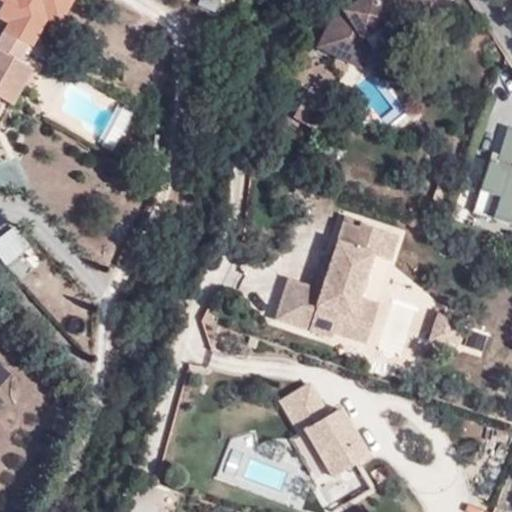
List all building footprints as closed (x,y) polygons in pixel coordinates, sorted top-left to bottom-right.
[(26,44),(33,30),(38,33),(46,17),(58,23),(69,0),(0,0),(0,17),(10,22),(0,39),(0,97),(11,104),(31,67),(20,61),(29,46),(26,44)] [(363,40),(406,11),(415,13),(406,0),(363,0),(345,12),(338,10),(320,48),(352,63),(360,45),(363,40)] [(434,0),(406,0),(415,13),(431,16),(434,0)] [(29,46),(31,47),(38,33),(33,30),(26,44),(29,46)] [(361,67),(370,49),(360,45),(352,63),(361,67)] [(511,125),(498,122),(473,212),(511,222),(511,125)] [(362,225),(347,220),(346,224),(360,229),(362,225)] [(346,224),(333,261),(327,260),(358,304),(360,299),(374,256),(391,261),(399,237),(362,225),(360,229),(346,224)] [(0,233),(0,258),(4,263),(27,246),(11,225),(0,233)] [(278,321),(334,339),(336,332),(341,315),(353,319),(358,304),(327,260),(326,260),(318,286),(324,289),(323,293),(290,282),(278,321)] [(373,303),(360,299),(358,304),(362,310),(373,303)] [(379,305),(373,303),(362,310),(372,325),(379,305)] [(336,332),(366,343),(372,325),(362,310),(358,304),(353,319),(341,315),(336,332)] [(432,341),(450,346),(458,321),(439,316),(432,341)] [(332,478),(368,458),(341,410),(329,417),(311,384),(282,401),(300,433),(305,431),(332,478)]
